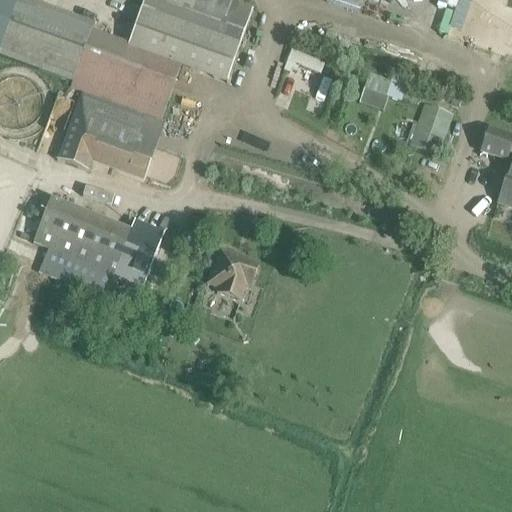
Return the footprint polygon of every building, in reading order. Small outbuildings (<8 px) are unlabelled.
[(93,27),(17,0),(0,0),(0,61),(72,87),(91,33),(93,27)] [(143,0),(126,46),(180,66),(226,83),(252,8),(226,0),(143,0)] [(69,91),(81,95),(161,122),(180,66),(126,46),(91,33),(72,87),(69,91)] [(50,102),(50,101),(50,95),(48,89),(45,83),(41,78),(35,73),(31,71),(25,69),(18,67),(11,68),(5,69),(0,71),(0,130),(0,131),(7,134),(14,135),(21,135),(28,133),(33,131),(40,126),(44,121),(48,115),(50,109),(50,102)] [(368,78),(364,90),(382,96),(380,102),(386,104),(388,99),(401,103),(406,88),(391,82),(390,85),(368,78)] [(81,95),(71,122),(56,163),(88,174),(93,160),(146,178),(155,151),(165,124),(161,122),(81,95)] [(410,147),(439,157),(453,117),(424,107),(410,147)] [(480,153),(507,162),(511,145),(511,138),(487,130),(480,153)] [(508,209),(509,206),(511,206),(511,176),(507,175),(497,205),(508,209)] [(40,276),(108,303),(136,233),(51,199),(33,245),(49,252),(40,276)] [(216,295),(241,303),(246,290),(250,292),(258,266),(219,251),(207,286),(218,290),(216,295)]
